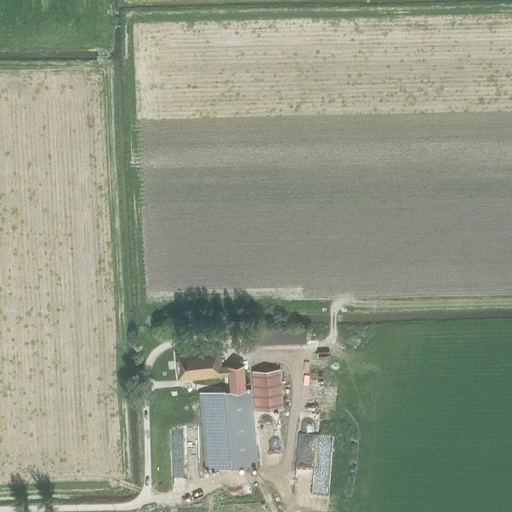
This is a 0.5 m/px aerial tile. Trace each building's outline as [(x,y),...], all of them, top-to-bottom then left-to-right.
[(307,343),(307,326),(246,328),(246,345),(307,343)] [(250,389),(246,389),(244,364),(222,366),(221,354),(220,354),(219,345),(187,349),(187,350),(175,351),(178,379),(190,378),(190,379),(229,375),(231,391),(226,391),(226,390),(201,392),(201,402),(200,402),(206,469),(257,465),(251,399),(250,389)] [(338,364),(307,366),(311,417),(342,415),(338,364)] [(285,408),(282,368),(253,370),(256,410),(285,408)] [(317,436),(316,480),(330,480),(331,436),(317,436)]
